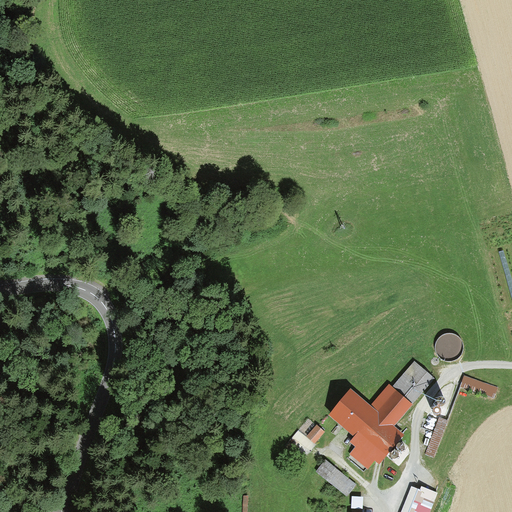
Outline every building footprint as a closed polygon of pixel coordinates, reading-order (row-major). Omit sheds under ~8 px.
[(379,466),(405,436),(394,427),(435,380),(414,362),(392,389),(390,387),(371,409),(351,392),(329,418),(341,427),(355,439),(350,444),(355,448),(350,455),(368,470),(374,462),(379,466)] [(460,388),(492,398),(496,388),(464,377),(460,388)] [(426,456),(433,459),(451,411),(444,409),(426,456)] [(315,444),(325,434),(316,426),(307,437),(315,444)] [(315,445),(298,431),(286,445),(303,459),(315,445)] [(348,496),(357,485),(326,461),(317,472),(348,496)] [(430,511),(437,494),(422,488),(420,493),(412,490),(403,511),(430,511)] [(363,498),(352,498),(352,510),(362,510),(363,498)]
